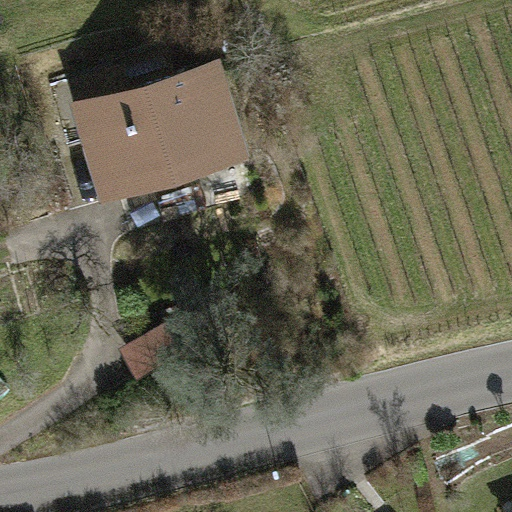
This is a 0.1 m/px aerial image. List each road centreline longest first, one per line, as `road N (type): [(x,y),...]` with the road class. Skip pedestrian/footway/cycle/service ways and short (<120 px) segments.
road 1 (tertiary): [(0,492),(198,457),(511,370)]
road 2 (track): [(282,71),(511,4)]
